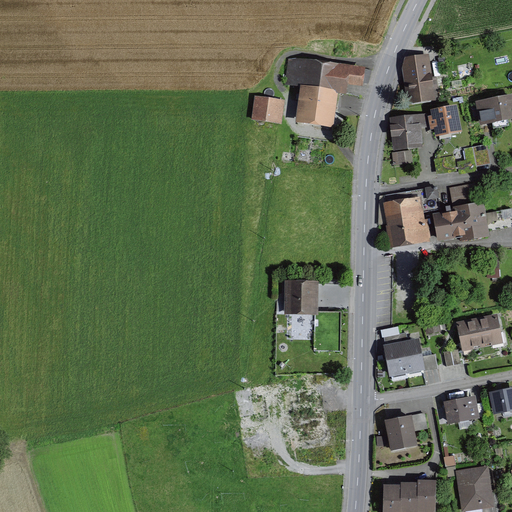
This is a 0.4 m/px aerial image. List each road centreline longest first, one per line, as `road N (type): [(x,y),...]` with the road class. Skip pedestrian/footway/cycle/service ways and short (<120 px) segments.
road 1 (secondary): [(416,0),(377,95),(364,192)]
road 2 (residential): [(359,402),(511,374)]
road 3 (residential): [(362,257),(511,241)]
road 4 (residential): [(364,192),(511,170)]
road 5 (secondary): [(362,257),(359,402)]
